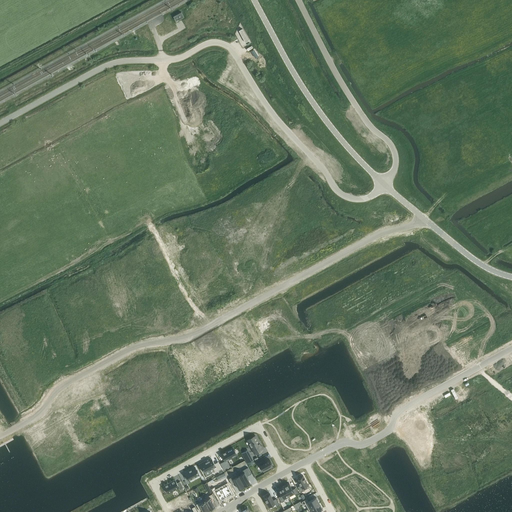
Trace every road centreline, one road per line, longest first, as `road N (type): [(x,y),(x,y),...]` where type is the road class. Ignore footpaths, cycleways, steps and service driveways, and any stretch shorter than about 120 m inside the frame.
road 1 (tertiary): [(425,220),(380,232),(184,338),(140,344),(58,388),(39,413),(0,435)]
road 2 (tertiary): [(0,123),(105,66),(175,59),(223,43),(339,193),(365,198),(383,183)]
road 3 (unclassified): [(383,183),(309,98),(253,0)]
road 4 (unclassified): [(298,0),(354,104),(392,147),(393,170),(383,183)]
road 5 (residential): [(284,472),(257,426),(152,483),(167,511)]
road 6 (tertiary): [(401,409),(511,348)]
